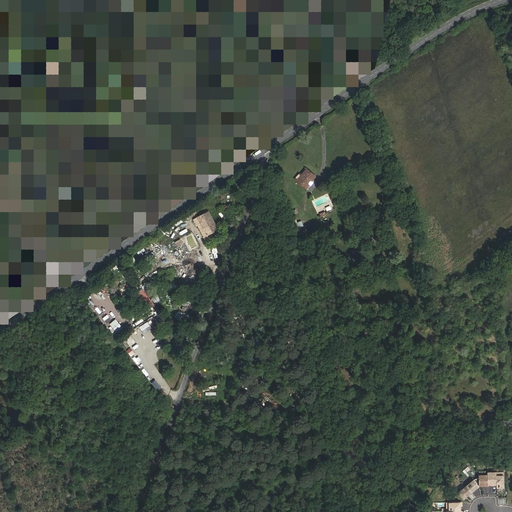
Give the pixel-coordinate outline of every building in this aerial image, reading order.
[(315,176),(307,169),(301,176),(297,181),(307,189),(312,182),(313,181),(312,180),(315,176)] [(207,235),(218,230),(208,212),(198,217),(194,220),(197,225),(201,223),(207,235)] [(301,221),(291,225),(292,229),(303,226),(301,221)] [(213,252),(210,260),(218,262),(221,254),(213,252)] [(170,308),(173,310),(189,286),(184,274),(180,276),(177,274),(172,276),(169,274),(171,278),(172,276),(175,281),(178,276),(183,279),(181,283),(177,284),(175,283),(172,284),(167,281),(167,280),(162,282),(166,292),(172,296),(168,302),(170,308)] [(175,318),(187,321),(189,314),(177,310),(175,318)] [(157,340),(152,345),(157,351),(162,346),(157,340)] [(496,486),(496,473),(496,472),(487,473),(487,475),(488,485),(492,485),(492,486),(496,486)] [(488,485),(487,475),(479,475),(479,486),(488,486),(488,485)] [(466,486),(471,492),(479,486),(473,480),(466,486)] [(471,492),(466,486),(458,493),(463,499),(471,492)] [(447,511),(460,511),(460,506),(462,506),(462,502),(447,502),(447,511)]
